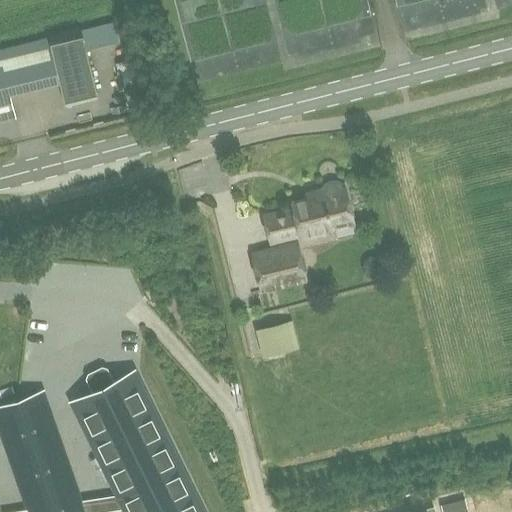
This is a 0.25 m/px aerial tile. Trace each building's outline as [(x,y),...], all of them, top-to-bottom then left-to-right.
[(0,120),(15,117),(10,94),(60,81),(66,104),(99,96),(82,29),(0,49),(0,120)] [(134,43),(128,45),(130,55),(136,53),(134,43)] [(352,221),(344,189),(343,187),(342,186),(341,184),(339,183),(337,182),(336,182),(334,182),(332,182),(330,182),(328,183),(327,184),(325,185),(324,187),(323,188),(322,190),(311,193),(308,198),(292,202),(294,208),(264,216),(270,241),(302,234),(303,238),(333,231),(331,226),(352,221)] [(306,278),(297,243),(254,254),(262,289),(306,278)] [(46,305),(67,309),(68,299),(48,295),(46,305)] [(120,321),(99,323),(101,349),(122,348),(120,321)] [(301,350),(297,321),(264,325),(267,354),(301,350)] [(128,511),(199,511),(132,373),(75,402),(120,495),(81,501),(84,511),(89,511),(126,506),(128,511)] [(0,407),(0,428),(28,510),(13,511),(84,511),(81,501),(43,393),(0,407)] [(258,431),(223,441),(226,451),(239,447),(246,470),(258,467),(255,458),(264,456),(258,431)]
